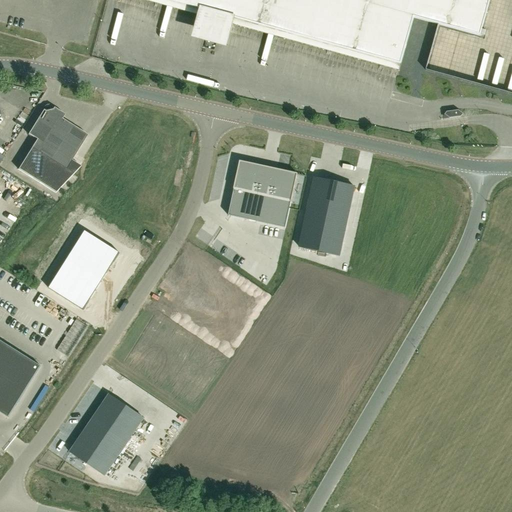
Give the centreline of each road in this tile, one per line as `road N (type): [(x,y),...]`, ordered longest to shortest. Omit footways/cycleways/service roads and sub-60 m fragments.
road 1 (unclassified): [(214,110),(200,187),(177,239),(0,492)]
road 2 (unclassified): [(486,166),(454,266),(311,511)]
road 3 (tertiary): [(486,166),(214,110)]
road 4 (tertiary): [(214,110),(0,66)]
